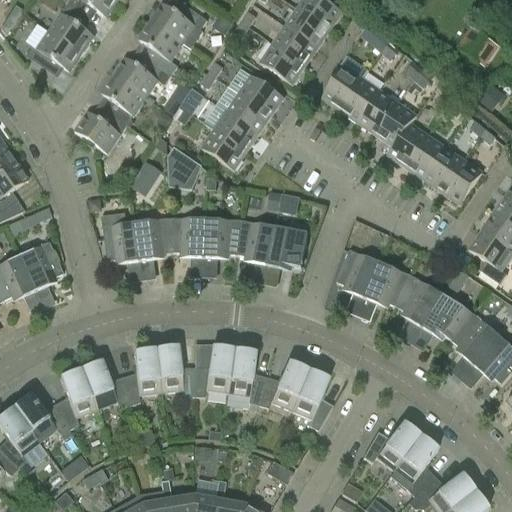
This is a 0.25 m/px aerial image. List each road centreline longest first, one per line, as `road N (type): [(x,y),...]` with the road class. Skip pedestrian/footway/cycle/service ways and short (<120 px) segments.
road 1 (residential): [(356,194),(444,251),(511,161)]
road 2 (residential): [(102,324),(159,313),(237,313),(301,330)]
road 3 (residential): [(102,324),(53,150)]
road 4 (residential): [(382,369),(458,421),(511,482)]
road 5 (residential): [(53,150),(143,8)]
road 6 (residential): [(300,511),(382,369)]
road 7 (residential): [(301,330),(356,194)]
